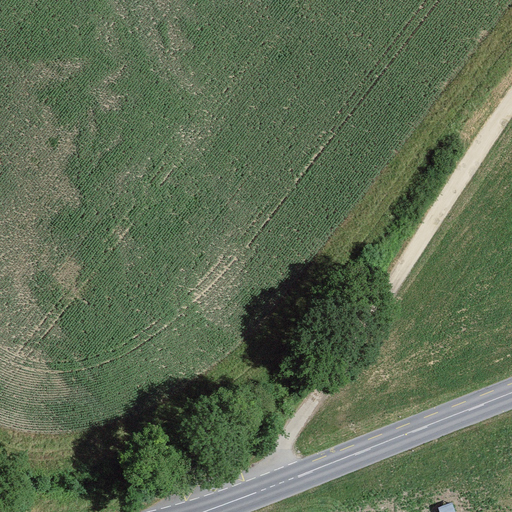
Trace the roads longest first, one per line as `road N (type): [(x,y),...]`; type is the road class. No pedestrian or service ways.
road 1 (track): [(0,433),(92,436),(220,400),(315,310),(511,55)]
road 2 (track): [(511,113),(264,491)]
road 3 (tertiary): [(205,511),(511,394)]
